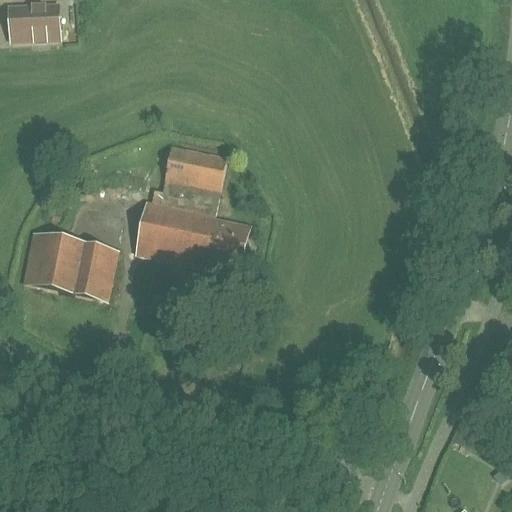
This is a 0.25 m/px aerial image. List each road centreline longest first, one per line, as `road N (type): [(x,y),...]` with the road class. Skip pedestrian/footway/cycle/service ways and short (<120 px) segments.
road 1 (secondary): [(387,494),(511,163)]
road 2 (unclassified): [(156,414),(387,494)]
road 3 (unclassified): [(156,414),(0,343)]
road 4 (unclassified): [(0,443),(156,414)]
